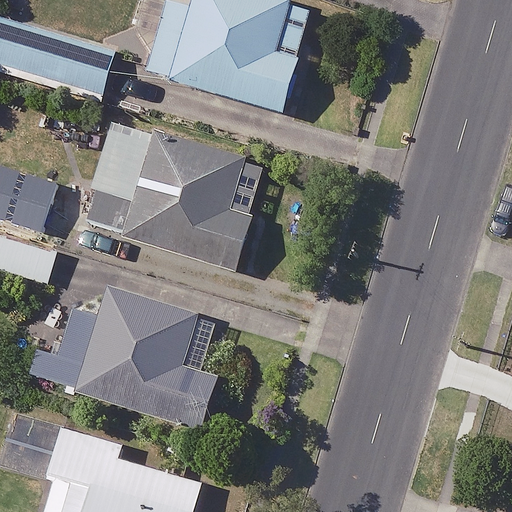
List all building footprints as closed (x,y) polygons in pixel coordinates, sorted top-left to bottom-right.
[(313,12),(275,0),(196,0),(194,9),(170,1),(148,72),(282,113),(313,12)] [(118,50),(0,12),(0,70),(101,103),(118,50)] [(267,161),(157,131),(128,237),(237,268),(267,161)] [(66,207),(0,190),(0,226),(57,241),(66,207)] [(58,253),(0,236),(0,270),(49,284),(58,253)] [(220,317),(113,282),(101,317),(76,309),(52,381),(201,431),(220,375),(202,369),(220,317)] [(128,450),(62,429),(47,476),(57,479),(47,511),(197,511),(207,482),(126,457),(128,450)]
